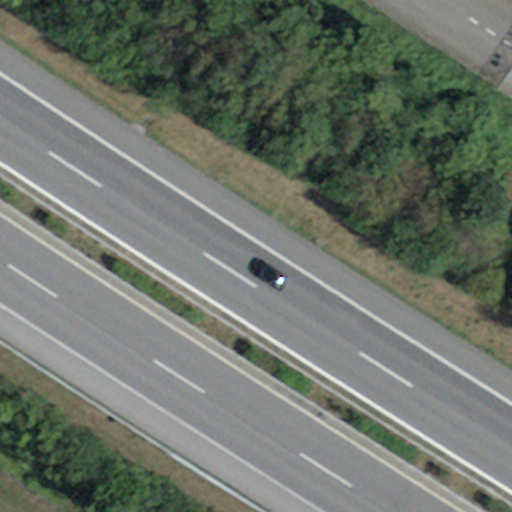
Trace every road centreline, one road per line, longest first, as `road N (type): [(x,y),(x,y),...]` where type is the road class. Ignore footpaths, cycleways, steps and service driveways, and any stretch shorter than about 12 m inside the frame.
road 1 (motorway): [(511,437),(0,103)]
road 2 (motorway): [(0,266),(374,511)]
road 3 (unclassified): [(398,511),(511,270)]
